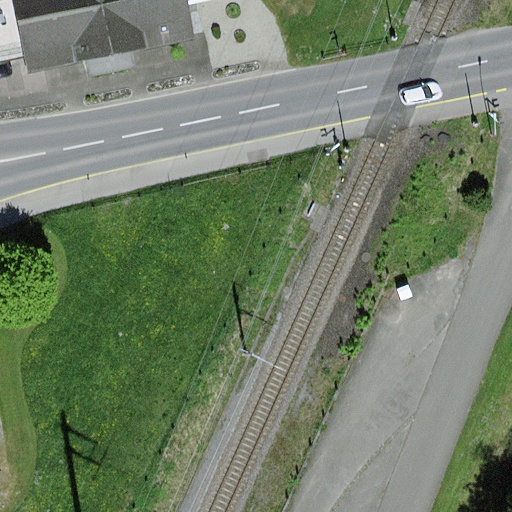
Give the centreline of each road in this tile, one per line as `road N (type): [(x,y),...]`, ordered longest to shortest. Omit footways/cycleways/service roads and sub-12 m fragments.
road 1 (secondary): [(0,162),(511,58)]
road 2 (unclassified): [(511,229),(490,267),(398,511)]
